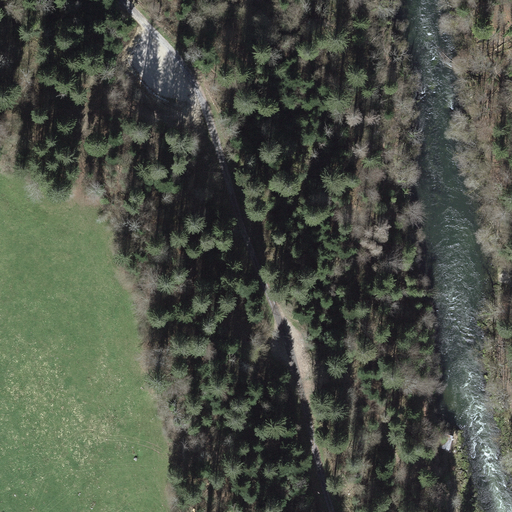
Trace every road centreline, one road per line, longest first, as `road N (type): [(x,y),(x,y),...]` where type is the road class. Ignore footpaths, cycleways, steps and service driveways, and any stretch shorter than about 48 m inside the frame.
road 1 (unclassified): [(123,0),(193,80),(301,378),(333,511)]
road 2 (track): [(193,80),(192,124),(156,118),(95,89)]
